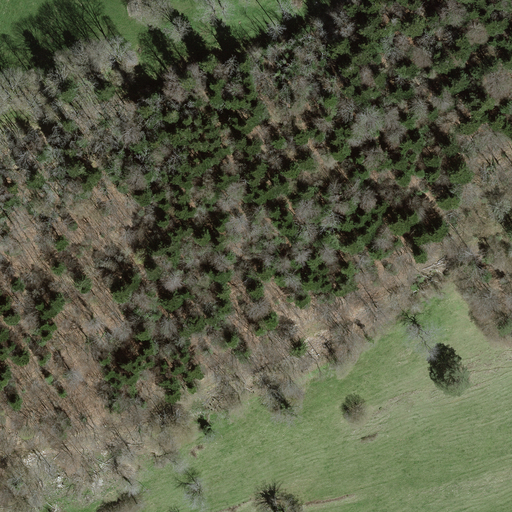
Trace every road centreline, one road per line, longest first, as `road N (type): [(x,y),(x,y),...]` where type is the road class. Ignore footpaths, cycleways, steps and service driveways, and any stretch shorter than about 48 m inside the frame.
road 1 (track): [(0,464),(33,446),(101,435),(340,312),(511,205)]
road 2 (track): [(511,49),(440,82),(279,194),(182,218),(0,292)]
